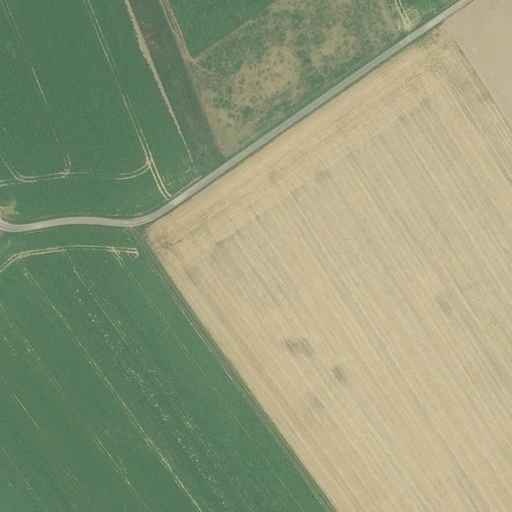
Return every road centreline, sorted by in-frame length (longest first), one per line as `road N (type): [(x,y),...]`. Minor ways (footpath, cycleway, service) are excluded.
road 1 (unclassified): [(466,0),(149,219),(0,225)]
road 2 (track): [(130,224),(332,511)]
